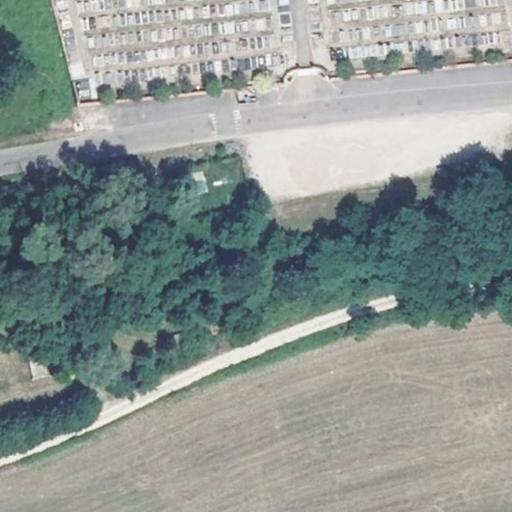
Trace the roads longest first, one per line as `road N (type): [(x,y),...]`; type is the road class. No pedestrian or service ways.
road 1 (track): [(511,283),(404,294),(0,456)]
road 2 (tertiary): [(511,95),(130,141),(0,165)]
